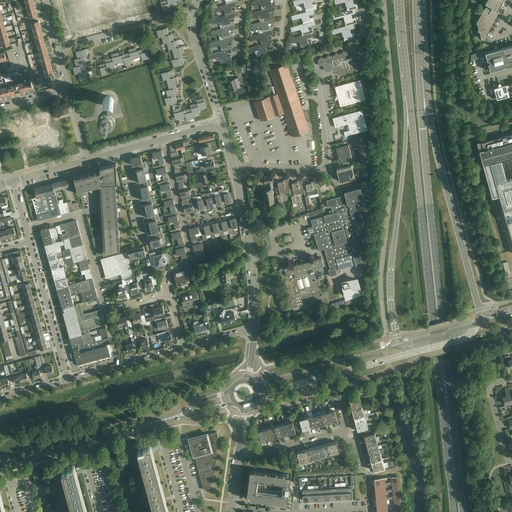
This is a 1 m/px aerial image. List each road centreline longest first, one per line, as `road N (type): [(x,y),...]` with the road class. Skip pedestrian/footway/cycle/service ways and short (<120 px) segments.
road 1 (primary): [(462,511),(421,73)]
road 2 (primary): [(408,95),(453,511)]
road 3 (primary): [(480,321),(421,73)]
road 4 (primary): [(408,95),(390,276),(397,344)]
road 5 (residential): [(120,364),(80,218),(25,228)]
road 6 (tertiary): [(0,464),(165,419)]
road 7 (tertiary): [(255,396),(412,353)]
road 8 (tertiary): [(397,344),(253,386)]
road 9 (residential): [(67,379),(29,240)]
road 10 (residential): [(197,511),(178,441),(163,445),(176,495)]
road 11 (residential): [(253,329),(243,207)]
